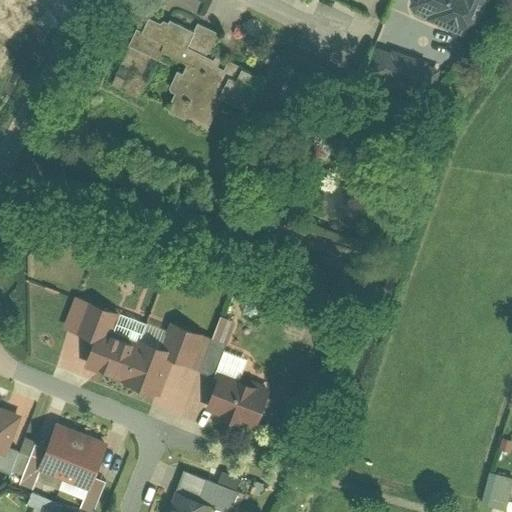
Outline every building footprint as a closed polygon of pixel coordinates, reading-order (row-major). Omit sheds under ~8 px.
[(479,37),(493,0),(411,0),(408,9),(479,37)] [(177,115),(209,128),(222,98),(244,107),(260,72),(227,58),(225,63),(208,56),(219,31),(198,22),(195,29),(152,10),(137,45),(182,64),(173,86),(187,92),(177,115)] [(367,43),(359,76),(426,93),(434,60),(367,43)] [(123,266),(120,245),(104,247),(107,268),(123,266)] [(137,335),(112,325),(118,311),(86,298),(73,329),(92,337),(82,362),(158,391),(172,355),(198,364),(209,333),(169,318),(160,343),(137,335)] [(212,334),(226,339),(234,318),(220,313),(212,334)] [(209,333),(198,364),(214,370),(226,339),(212,334),(209,333)] [(267,383),(218,368),(206,407),(254,422),(267,383)] [(0,403),(0,448),(6,451),(21,412),(0,403)] [(108,445),(56,424),(46,448),(38,468),(90,489),(95,476),(108,445)] [(34,444),(20,480),(31,484),(38,468),(46,448),(34,444)] [(187,466),(179,487),(229,506),(233,508),(241,487),(187,466)] [(502,508),(509,476),(484,470),(477,502),(502,508)] [(83,505),(96,511),(108,481),(95,476),(90,489),(83,505)] [(179,487),(168,511),(226,511),(229,506),(179,487)]
